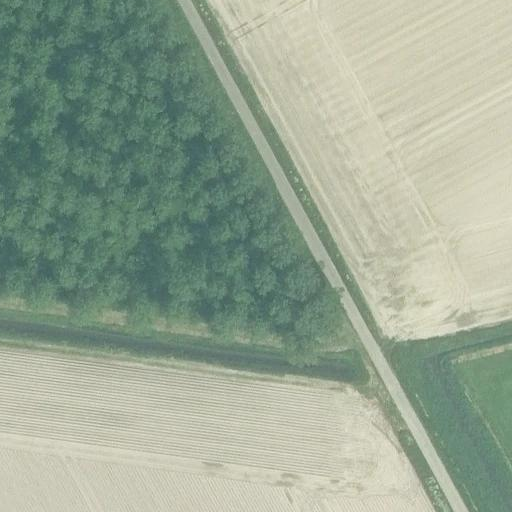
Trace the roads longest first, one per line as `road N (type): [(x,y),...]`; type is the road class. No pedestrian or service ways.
road 1 (unclassified): [(465,511),(183,0)]
road 2 (track): [(377,358),(0,310)]
